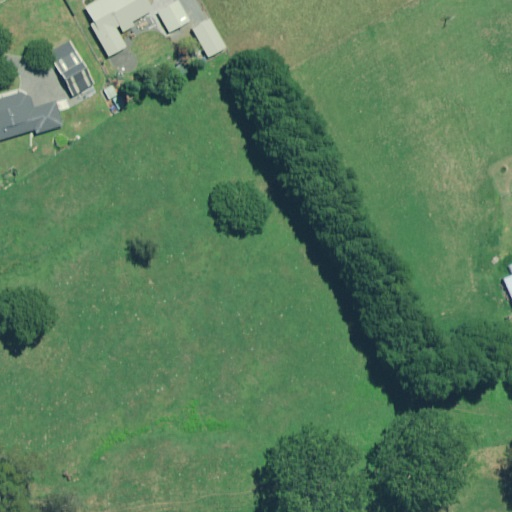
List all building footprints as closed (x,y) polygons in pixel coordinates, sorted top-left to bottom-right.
[(151,12),(144,0),(99,0),(85,8),(95,26),(92,28),(108,57),(126,48),(115,28),(120,26),(124,32),(135,27),(132,22),(151,12)] [(196,12),(189,0),(181,0),(158,13),(170,34),(190,22),(187,17),(196,12)] [(225,48),(209,21),(193,31),(209,58),(225,48)] [(93,86),(69,42),(48,53),(72,97),(93,86)] [(105,91),(110,100),(112,99),(116,106),(124,101),(115,85),(105,91)] [(30,100),(21,94),(0,100),(0,140),(35,130),(37,135),(62,127),(54,103),(33,109),(30,100)] [(511,276),(503,281),(511,299),(511,276)]
